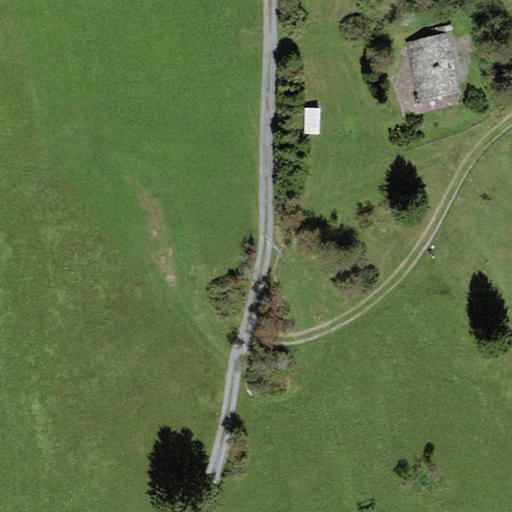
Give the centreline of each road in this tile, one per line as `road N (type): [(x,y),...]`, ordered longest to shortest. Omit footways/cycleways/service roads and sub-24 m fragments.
road 1 (track): [(194,511),(259,267),(267,0)]
road 2 (track): [(237,345),(337,322),(399,272),(468,160),(511,118)]
